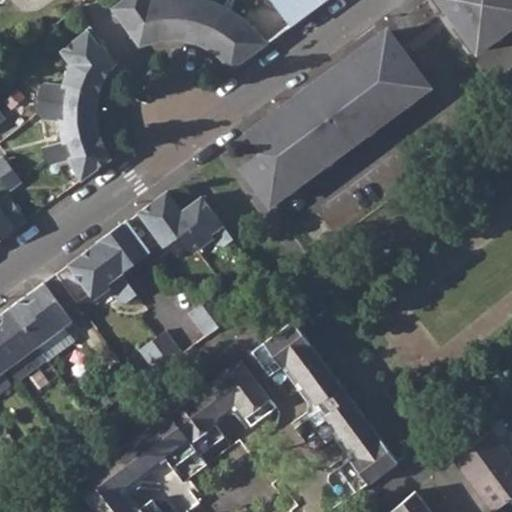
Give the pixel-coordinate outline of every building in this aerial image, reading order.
[(123,0),(112,9),(116,14),(131,0),(123,0)] [(168,39),(167,0),(131,0),(116,14),(139,46),(168,39)] [(167,0),(168,39),(190,41),(198,43),(201,34),(210,38),(225,7),(217,4),(203,0),(167,0)] [(271,0),(290,26),(318,5),(314,0),(271,0)] [(511,0),(438,0),(439,0),(445,4),(449,2),(464,22),(458,27),(477,52),(511,25),(511,0)] [(232,69),(264,45),(253,32),(256,30),(249,23),(225,7),(210,38),(217,42),(212,51),(232,69)] [(89,27),(61,50),(70,64),(63,86),(43,83),(39,87),(37,100),(96,106),(100,88),(106,74),(116,62),(89,27)] [(380,33),(252,127),(272,153),(259,163),(252,159),(247,161),(244,168),(260,192),(272,203),(429,86),(411,62),(405,66),(390,46),(393,41),(391,35),(385,32),(380,33)] [(217,42),(210,38),(201,34),(198,43),(201,45),(212,51),(217,42)] [(96,106),(37,100),(37,113),(41,118),(60,119),(63,141),(99,132),(96,106)] [(0,104),(0,112),(5,119),(12,112),(4,102),(0,104)] [(63,141),(42,147),(45,161),(50,163),(70,158),(81,179),(111,157),(99,132),(63,141)] [(2,156),(0,157),(0,177),(9,189),(21,181),(2,156)] [(161,194),(176,214),(181,211),(166,191),(161,194)] [(26,220),(7,194),(0,199),(0,208),(14,228),(26,220)] [(161,194),(55,273),(84,311),(97,301),(94,298),(109,286),(119,301),(126,303),(135,294),(120,274),(149,252),(155,259),(166,251),(163,247),(178,235),(189,249),(195,250),(212,237),(218,245),(224,246),(233,239),(201,196),(181,211),(176,214),(161,194)] [(0,238),(14,228),(0,208),(0,238)] [(43,282),(9,307),(38,346),(63,327),(71,322),(43,282)] [(214,294),(189,312),(206,336),(231,317),(214,294)] [(0,357),(8,368),(38,346),(9,307),(0,313),(0,357)] [(308,417),(326,442),(338,433),(354,455),(338,468),(356,492),(397,462),(294,321),(251,352),(269,376),(286,364),(320,409),(308,417)] [(63,327),(38,346),(47,359),(70,342),(71,338),(63,327)] [(164,330),(140,349),(157,372),(181,353),(164,330)] [(38,346),(8,368),(17,381),(47,359),(38,346)] [(241,359),(75,482),(97,511),(188,511),(188,510),(199,502),(183,481),(207,464),(199,454),(224,436),(212,420),(235,403),(250,425),(275,406),(241,359)] [(119,361),(106,371),(123,396),(137,385),(119,361)] [(0,374),(0,392),(10,385),(2,373),(0,374)] [(491,429),(453,458),(473,484),(511,456),(491,429)] [(24,449),(30,458),(43,450),(36,440),(24,449)] [(511,456),(473,484),(493,511),(511,496),(511,456)] [(431,511),(415,490),(390,511),(431,511)]
